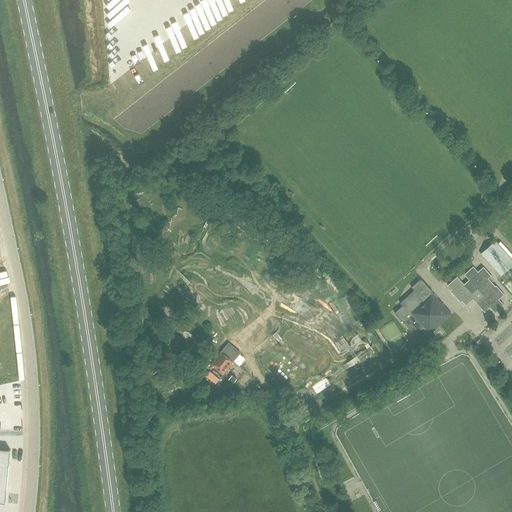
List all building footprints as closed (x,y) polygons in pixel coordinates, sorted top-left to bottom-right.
[(511,258),(495,240),(480,254),(501,276),(511,265),(511,258)] [(478,272),(474,266),(465,274),(469,280),(464,284),(458,276),(448,285),(466,305),(476,297),(473,293),(478,289),(484,296),(477,303),(485,312),(490,307),(495,313),(504,305),(499,299),(505,294),(496,285),(496,286),(489,278),(492,276),(484,267),(478,272)] [(432,292),(431,292),(420,280),(412,287),(414,290),(400,303),(403,305),(395,313),(415,334),(423,327),(430,334),(452,314),(432,292)] [(261,355),(274,337),(260,326),(247,345),(261,355)] [(237,339),(243,331),(239,328),(232,336),(237,339)] [(224,373),(233,363),(220,353),(210,365),(221,373),(222,372),(224,373)] [(210,371),(206,376),(215,384),(219,379),(210,371)] [(0,502),(5,503),(7,488),(9,465),(10,450),(0,448),(0,502)]
